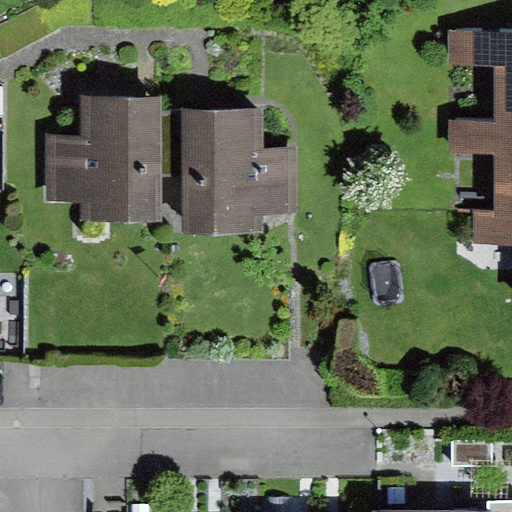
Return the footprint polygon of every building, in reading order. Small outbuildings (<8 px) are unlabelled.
[(496,59),(496,114),(511,114),(511,21),(449,22),(450,60),(496,59)] [(163,90),(84,89),(83,130),(51,129),(50,196),(88,196),(88,213),(161,215),(163,90)] [(265,102),(183,101),(181,235),(267,236),(268,208),(295,209),(296,147),(265,146),(265,102)] [(498,159),(498,211),(511,211),(511,114),(496,114),(453,115),(453,144),(498,144),(498,159)] [(511,211),(498,211),(481,213),(481,235),(511,234),(511,211)] [(384,511),(437,511),(438,501),(385,501),(384,511)] [(497,511),(497,501),(438,501),(437,511),(497,511)]
